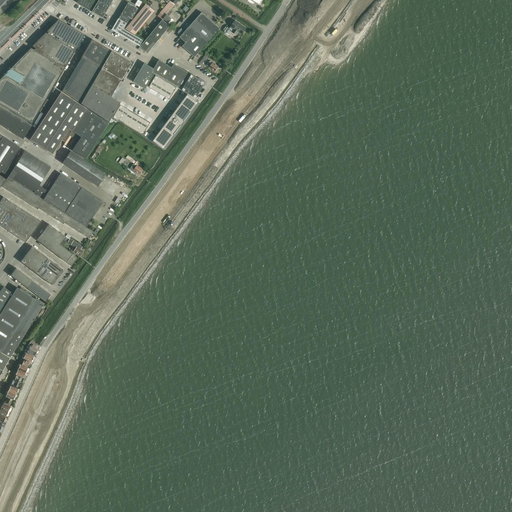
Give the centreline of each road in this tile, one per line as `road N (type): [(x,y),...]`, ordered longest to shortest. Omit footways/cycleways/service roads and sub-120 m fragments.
road 1 (unclassified): [(267,30),(50,338)]
road 2 (unclassified): [(166,43),(144,57),(45,0)]
road 3 (unclassified): [(108,206),(0,128)]
road 4 (residential): [(50,338),(0,447)]
